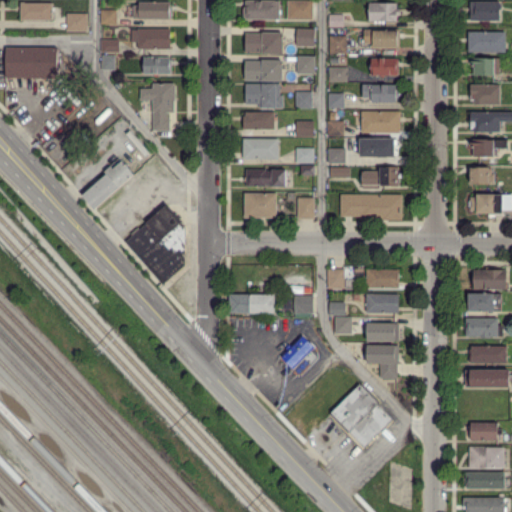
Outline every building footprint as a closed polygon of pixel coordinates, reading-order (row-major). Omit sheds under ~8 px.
[(277,20),(244,20),(244,5),(245,5),(245,0),(274,1),(274,2),(278,2),(277,20)] [(311,20),(288,19),(287,1),(311,2),(311,20)] [(23,22),(20,22),(19,2),(23,2),(23,3),(50,3),(51,20),(23,20),(23,22)] [(370,21),(370,14),(366,12),(366,7),(370,7),(370,2),(397,2),(397,9),(401,9),(401,16),(397,16),(397,20),(370,21)] [(470,20),(469,2),(479,2),(499,2),(499,19),(479,20),(470,20)] [(133,19),(133,6),(137,6),(137,3),(169,3),(169,19),(133,19)] [(115,23),(102,23),(102,10),(115,10),(115,23)] [(84,30),(67,30),(67,15),(84,15),(84,30)] [(328,25),(329,15),(343,15),(343,25),(328,25)] [(136,48),(136,43),(131,43),(131,30),(137,30),(137,29),(169,29),(169,48),(136,48)] [(295,29),(313,29),(313,46),(295,46),(295,29)] [(371,48),(371,43),(364,43),(364,30),(372,30),(372,29),(378,29),(378,31),(398,31),(398,47),(371,48)] [(489,52),(488,51),(478,52),(468,52),(468,32),(478,32),(485,32),(485,34),(505,33),(505,52),(489,52)] [(242,53),(242,33),(282,34),(281,53),(242,53)] [(330,53),(330,36),(345,36),(346,53),(330,53)] [(118,50),(102,50),(102,41),(118,41),(118,50)] [(6,77),(6,49),(55,49),(55,77),(6,77)] [(295,56),(312,56),(311,73),(295,74),(295,56)] [(103,70),(103,57),(111,57),(111,70),(103,70)] [(143,73),(143,58),(168,58),(168,73),(143,73)] [(379,77),(378,75),(371,75),(371,69),(369,69),(369,64),(370,63),(369,59),(395,58),(396,74),(383,74),(383,77),(379,77)] [(478,75),(473,75),(473,67),(470,67),(470,60),(478,60),(479,59),(496,58),(496,74),(490,74),(490,75),(478,75)] [(241,80),(242,60),(281,61),(280,81),(241,80)] [(329,81),(328,68),(345,68),(346,81),(329,81)] [(259,108),(259,104),(245,105),(244,84),(275,83),(276,95),(282,95),(282,107),(259,108)] [(152,132),(151,100),(140,100),(140,89),(152,89),(152,84),(172,84),(173,112),(168,112),(168,131),(152,132)] [(372,102),(372,97),(363,97),(363,94),(361,94),(361,88),(363,88),(363,84),(371,84),(371,85),(395,85),(395,92),(401,92),(401,96),(396,96),(396,102),(372,102)] [(478,105),(474,105),(474,99),(472,99),(472,95),(470,95),(470,86),(478,86),(500,85),(500,105),(478,105)] [(296,108),(295,92),(310,92),(310,107),(296,108)] [(343,109),(328,108),(328,93),(343,94),(343,109)] [(241,129),(241,116),(245,116),(245,112),(273,112),(273,117),(277,117),(277,120),(274,120),(274,129),(241,129)] [(361,133),(361,127),(359,127),(359,125),(361,125),(361,112),(400,112),(399,133),(361,133)] [(473,132),(473,126),(471,126),(472,123),(471,123),(471,113),(478,113),(511,113),(511,121),(499,121),(499,132),(485,132),(481,131),(478,132),(473,132)] [(313,136),(296,136),(297,122),(313,122),(313,136)] [(342,136),(328,136),(328,122),(342,122),(342,136)] [(373,158),(373,155),(360,155),(360,139),(395,139),(394,156),(384,156),(384,158),(373,158)] [(488,159),(484,159),(484,155),(477,155),(473,155),(470,155),(470,151),(473,151),(473,147),(468,147),(468,140),(476,140),(476,139),(478,139),(493,139),(493,140),(507,140),(507,149),(493,149),(493,157),(488,157),(488,159)] [(243,159),(243,140),(277,140),(277,159),(243,159)] [(140,166),(130,155),(144,144),(153,155),(140,166)] [(313,162),(296,162),(296,148),(313,148),(313,162)] [(328,162),(328,150),(345,149),(345,162),(328,162)] [(94,209),(82,196),(105,175),(102,172),(109,166),(112,170),(121,162),(123,165),(129,159),(138,170),(94,209)] [(300,175),(300,166),(314,166),(314,175),(300,175)] [(398,186),(361,185),(361,180),(359,180),(359,175),(362,175),(362,170),(382,170),(382,167),(398,167),(398,174),(401,174),(401,178),(398,178),(398,186)] [(349,178),(330,178),(330,168),(349,168),(349,178)] [(494,183),(488,183),(488,181),(477,181),(470,181),(469,168),(477,168),(491,168),(490,175),(494,175),(494,183)] [(245,187),(245,170),(264,170),(264,171),(272,171),(272,169),(285,169),(285,186),(272,186),(272,185),(265,185),(265,187),(245,187)] [(244,218),(244,193),(276,193),(276,218),(244,218)] [(488,216),(488,212),(477,212),(477,210),(470,210),(470,207),(468,207),(467,200),(470,200),(470,197),(477,198),(477,194),(494,194),(494,195),(501,195),(501,213),(496,213),(496,216),(488,216)] [(400,221),(382,221),(382,219),(358,219),(358,217),(340,217),(340,195),(401,195),(400,221)] [(312,218),(297,218),(297,198),(313,198),(312,218)] [(162,284),(139,258),(138,259),(124,243),(131,237),(128,234),(136,227),(139,230),(147,222),(165,205),(182,220),(180,222),(183,226),(183,265),(162,284)] [(343,287),(329,287),(329,269),(343,270),(343,287)] [(488,289),(476,289),(472,289),(472,270),(476,270),(483,270),(484,269),(502,269),(502,271),(506,271),(506,273),(509,273),(509,287),(488,288),(488,289)] [(366,287),(366,281),(364,281),(364,278),(367,278),(367,270),(398,270),(397,287),(366,287)] [(249,314),(249,312),(229,312),(229,295),(251,294),(251,295),(273,294),(273,313),(249,314)] [(476,311),(470,311),(469,294),(476,294),(501,294),(501,310),(476,311)] [(398,313),(366,312),(367,306),(363,306),(363,302),(367,302),(367,295),(398,295),(398,313)] [(294,297),(315,297),(315,313),(294,313),(294,297)] [(329,314),(329,304),(344,303),(344,314),(329,314)] [(333,317),(349,317),(349,333),(333,333),(333,317)] [(490,337),(480,337),(480,336),(476,335),(466,336),(465,318),(476,318),(497,318),(497,324),(502,324),(502,336),(490,336),(490,337)] [(363,323),(397,323),(396,341),(363,342),(363,323)] [(291,368),(281,359),(288,352),(285,349),(288,345),(290,347),(301,336),(312,346),(291,368)] [(362,346),(397,346),(397,364),(395,364),(395,379),(377,379),(377,364),(363,364),(362,346)] [(475,364),(471,364),(471,362),(469,362),(467,362),(466,354),(469,354),(469,348),(470,348),(470,346),(476,346),(506,346),(506,364),(475,364)] [(465,387),(465,371),(475,371),(509,370),(509,386),(475,387),(465,387)] [(363,447),(348,431),(346,433),(328,415),(358,385),(391,419),(363,447)] [(475,440),(470,440),(470,430),(468,430),(468,425),(472,425),(472,422),(475,422),(496,422),(497,429),(502,429),(502,434),(498,434),(498,440),(475,440)] [(469,469),(469,447),(475,447),(486,447),(486,448),(503,447),(504,467),(488,467),(488,468),(475,469),(469,469)] [(474,489),(465,489),(466,473),(474,473),(505,473),(504,478),(506,478),(506,483),(504,483),(504,489),(474,489)] [(465,511),(465,510),(463,510),(463,506),(465,506),(465,498),(474,498),(504,498),(504,505),(506,505),(506,509),(504,509),(504,511),(465,511)]
